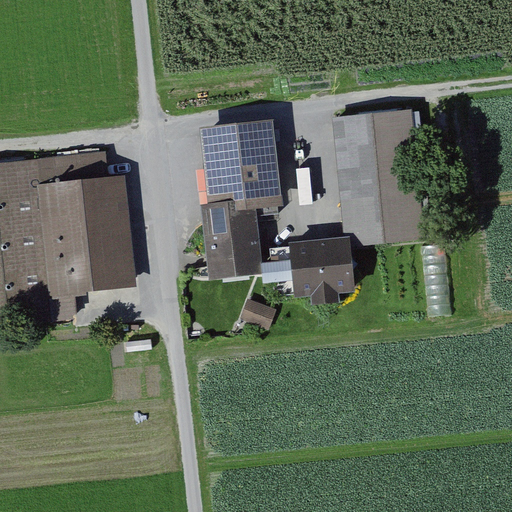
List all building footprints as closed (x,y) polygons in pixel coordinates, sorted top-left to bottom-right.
[(416,112),(339,121),(352,237),(430,228),(416,112)] [(206,212),(215,286),(267,279),(259,211),(285,208),(275,122),(207,130),(216,211),(206,212)] [(41,160),(0,164),(0,322),(59,315),(57,294),(136,284),(124,181),(44,191),(41,160)] [(347,241),(295,247),(301,299),(353,293),(347,241)] [(429,308),(449,308),(450,263),(429,263),(429,308)] [(249,296),(241,317),(269,328),(277,306),(249,296)]
